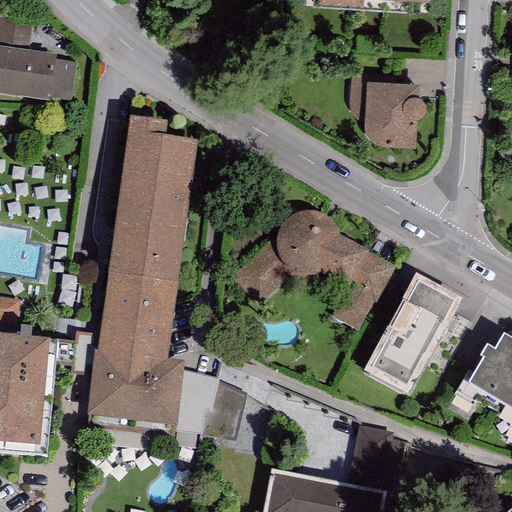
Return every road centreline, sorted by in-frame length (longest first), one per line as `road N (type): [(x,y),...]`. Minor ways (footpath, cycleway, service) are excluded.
road 1 (residential): [(511,472),(273,381),(209,343),(230,114)]
road 2 (residential): [(472,0),(462,175),(430,233)]
road 3 (residential): [(230,114),(430,233)]
road 4 (residential): [(73,0),(230,114)]
